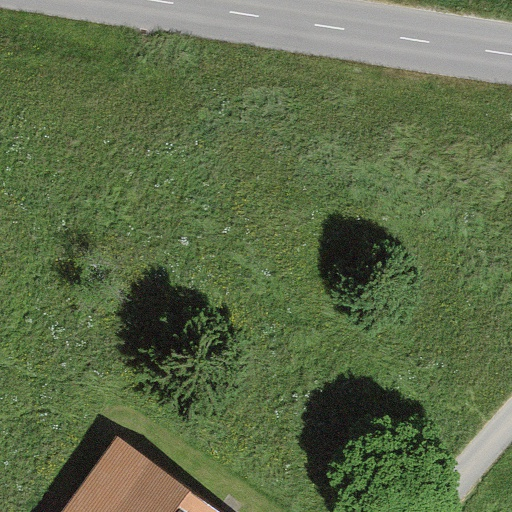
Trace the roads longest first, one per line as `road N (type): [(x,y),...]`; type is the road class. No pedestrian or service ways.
road 1 (unclassified): [(511,48),(171,0)]
road 2 (track): [(511,415),(420,511)]
